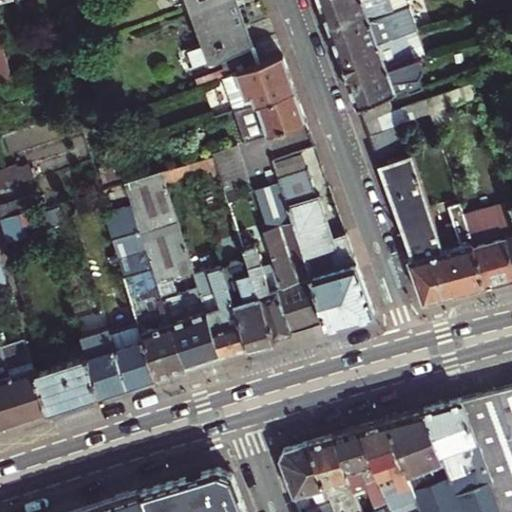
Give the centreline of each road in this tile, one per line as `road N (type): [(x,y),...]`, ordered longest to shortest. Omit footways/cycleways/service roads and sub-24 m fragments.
road 1 (residential): [(413,345),(289,0)]
road 2 (secondary): [(0,494),(240,421)]
road 3 (secondary): [(230,397),(0,469)]
road 4 (secondary): [(413,345),(230,397)]
road 5 (secondary): [(240,421),(421,367)]
